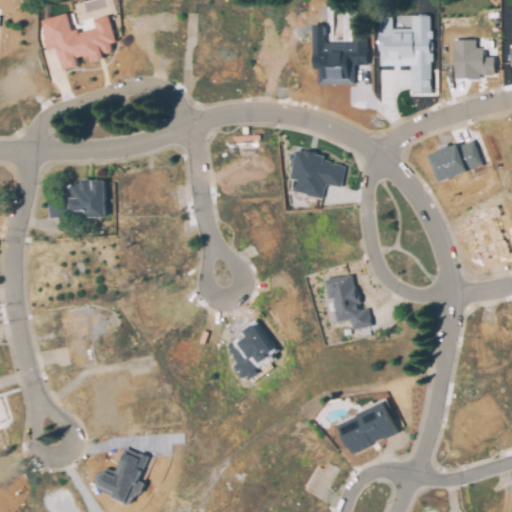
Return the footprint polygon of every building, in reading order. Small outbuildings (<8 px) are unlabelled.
[(67,14),(72,32),(78,30),(79,34),(97,29),(94,21),(108,16),(115,42),(110,44),(111,48),(112,50),(110,53),(107,54),(104,53),(103,50),(102,46),(100,46),(101,49),(101,50),(104,59),(92,63),(91,58),(89,58),(85,56),(84,56),(83,56),(76,58),(76,59),(78,65),(77,68),(74,68),(72,67),(71,66),(65,68),(63,61),(62,56),(59,57),(57,48),(59,47),(58,43),(50,46),(47,47),(43,32),(46,31),(43,21),(67,14)] [(430,23),(430,29),(433,29),(433,34),(430,34),(430,40),(433,40),(433,45),(430,46),(430,51),(433,51),(433,58),(430,58),(430,60),(429,60),(429,75),(431,75),(431,88),(429,88),(413,88),(413,63),(385,64),(385,56),(383,56),(382,47),(381,47),(381,32),(381,19),(392,19),(392,29),(414,29),(414,23),(417,23),(417,19),(418,19),(418,14),(430,14),(430,23)] [(326,25),(326,43),(352,43),(352,30),(365,30),(365,43),(367,43),(367,65),(355,65),(355,84),(326,85),(319,85),(319,71),(313,71),(313,25),(326,25)] [(476,40),(476,47),(480,47),(484,47),(484,51),(486,51),(486,57),(494,57),(494,73),(493,73),(493,75),(482,76),(482,73),(480,73),(480,80),(477,80),(468,80),(468,78),(454,78),(454,40),(476,40)] [(472,140),(481,164),(441,178),(432,151),(458,141),(459,144),(472,140)] [(297,151),(305,153),(306,151),(317,153),(316,155),(325,157),(323,164),(326,164),(327,161),(331,162),(331,165),(333,165),(333,164),(342,165),(341,167),(345,168),(344,172),(341,189),(326,186),(326,189),(324,188),(322,199),(318,198),(307,196),(307,194),(293,192),(295,180),(292,179),(297,151)] [(90,179),(90,180),(103,179),(104,215),(85,215),(85,209),(73,209),(73,215),(50,216),(50,211),(49,211),(48,201),(50,201),(50,198),(70,197),(69,183),(81,183),(81,179),(90,179)] [(490,217),(494,232),(497,231),(500,241),(503,240),(506,252),(488,257),(487,255),(479,257),(478,253),(475,253),(474,247),(476,246),(474,237),(475,237),(473,232),(472,232),(471,230),(468,230),(466,224),(469,223),(467,218),(475,216),(475,214),(483,212),(483,210),(495,206),(498,215),(490,217)] [(350,276),(353,287),(354,287),(356,296),(359,295),(360,304),(358,305),(359,311),(367,309),(371,327),(363,328),(353,330),(351,320),(339,323),(337,323),(335,312),(337,312),(334,299),(329,300),(327,292),(325,281),(350,276)] [(252,320),(274,349),(270,351),(273,354),(271,355),(273,356),(267,361),(265,359),(253,368),(256,371),(249,376),(248,374),(243,377),(235,366),(239,362),(235,356),(235,355),(229,346),(237,339),(241,345),(248,340),(240,329),(252,320)] [(398,433),(384,440),(383,438),(371,444),(372,446),(354,456),(350,448),(348,450),(341,436),(343,435),(339,427),(358,418),(357,416),(369,410),(383,403),(398,433)] [(147,456),(139,477),(146,480),(140,495),(133,492),(130,499),(129,502),(114,496),(115,493),(99,487),(95,478),(97,475),(98,470),(107,467),(120,472),(122,466),(117,464),(124,447),(129,449),(145,455),(147,456)]
